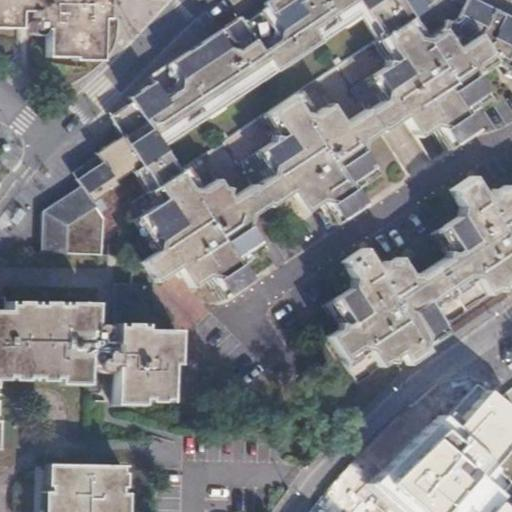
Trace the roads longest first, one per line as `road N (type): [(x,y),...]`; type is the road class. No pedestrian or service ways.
road 1 (residential): [(511,321),(422,382),(352,446),(299,511)]
road 2 (secondary): [(51,141),(189,5)]
